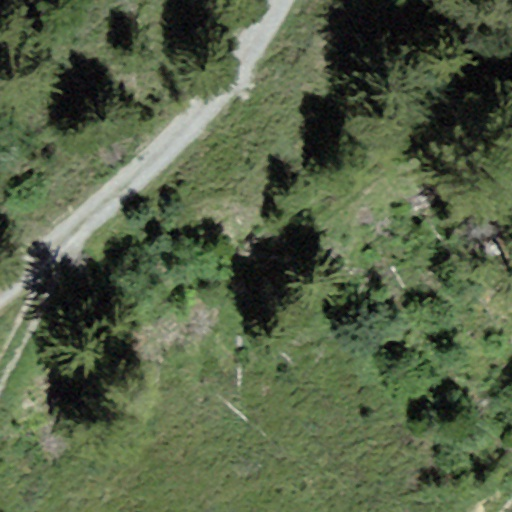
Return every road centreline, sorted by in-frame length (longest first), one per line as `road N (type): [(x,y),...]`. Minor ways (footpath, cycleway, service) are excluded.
road 1 (track): [(278,0),(255,44),(154,160),(0,286)]
road 2 (track): [(91,211),(0,366)]
